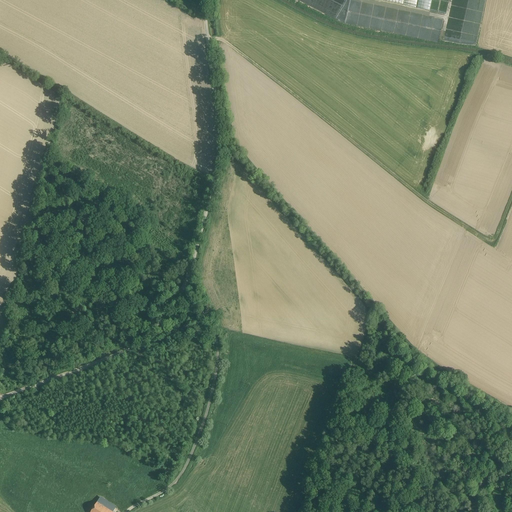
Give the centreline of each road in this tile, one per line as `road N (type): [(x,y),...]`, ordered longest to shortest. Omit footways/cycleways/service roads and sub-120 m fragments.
road 1 (unclassified): [(0,398),(134,345),(181,288),(220,150),(203,0)]
road 2 (track): [(207,38),(260,66),(486,238),(497,237),(511,201)]
